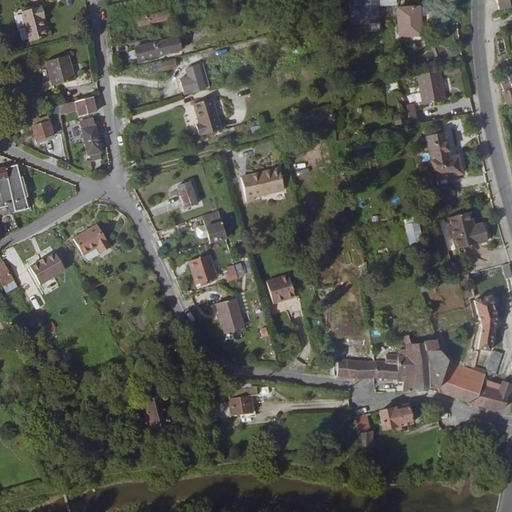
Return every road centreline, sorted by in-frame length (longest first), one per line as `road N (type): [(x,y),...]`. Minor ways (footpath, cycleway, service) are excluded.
road 1 (residential): [(511,424),(435,399),(372,400),(347,384),(220,363),(181,320),(118,186)]
road 2 (tertiary): [(511,209),(490,130),(478,0)]
road 3 (residential): [(92,0),(118,186)]
road 4 (residential): [(118,186),(0,246)]
road 5 (residential): [(118,186),(0,141)]
